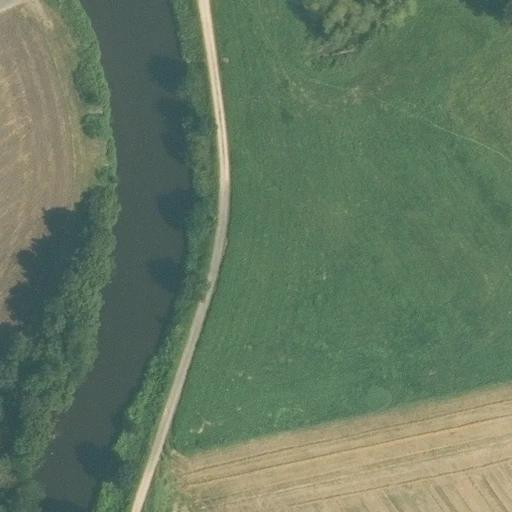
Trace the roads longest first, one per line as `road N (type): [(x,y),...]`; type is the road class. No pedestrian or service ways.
road 1 (track): [(204,0),(222,222),(136,511)]
road 2 (track): [(0,441),(68,255),(79,189),(73,118),(36,0)]
